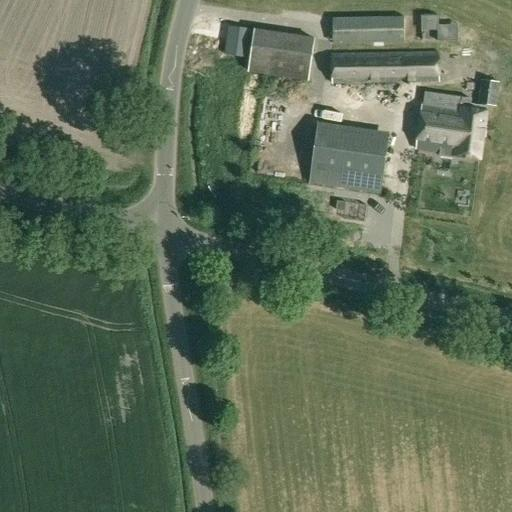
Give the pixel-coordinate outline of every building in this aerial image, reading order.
[(405,42),(404,16),(333,18),(333,44),(405,42)] [(229,26),(225,54),(246,57),(250,29),(229,26)] [(313,76),(314,29),(256,28),(255,75),(313,76)] [(332,84),(440,82),(439,53),(332,55),(332,84)] [(496,107),(500,82),(482,80),(479,104),(496,107)] [(486,111),(487,107),(471,104),(472,99),(426,93),(424,103),(423,103),(417,149),(455,154),(455,156),(480,159),(487,111),(486,111)] [(380,193),(390,133),(319,123),(316,137),(310,183),(380,193)]
